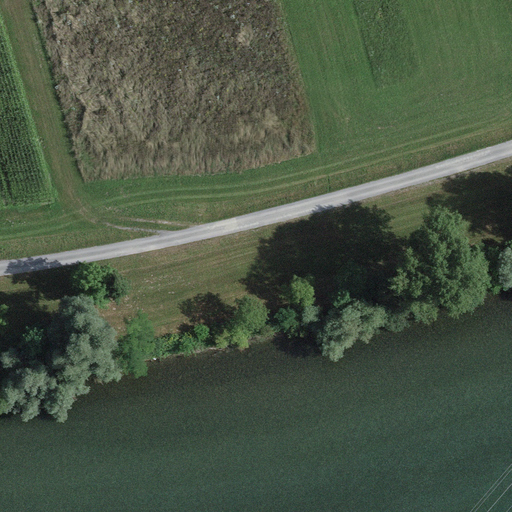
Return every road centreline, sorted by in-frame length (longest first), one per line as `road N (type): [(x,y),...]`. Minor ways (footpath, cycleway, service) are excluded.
road 1 (track): [(511,146),(192,233),(0,266)]
road 2 (unknown): [(0,322),(329,274),(511,223)]
